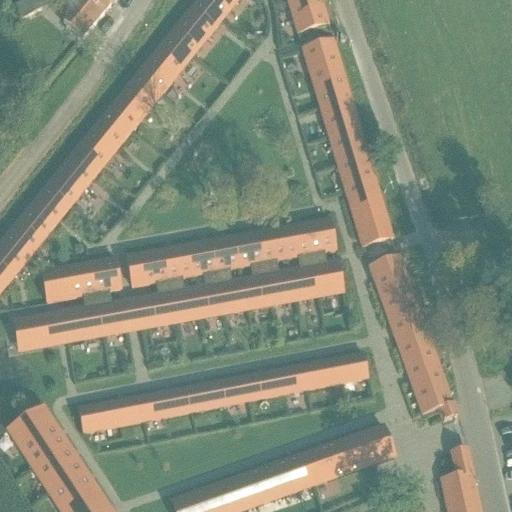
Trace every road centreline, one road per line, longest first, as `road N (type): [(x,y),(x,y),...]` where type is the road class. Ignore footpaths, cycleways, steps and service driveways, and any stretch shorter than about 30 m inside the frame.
road 1 (residential): [(345,0),(428,250),(493,511)]
road 2 (track): [(0,188),(100,63)]
